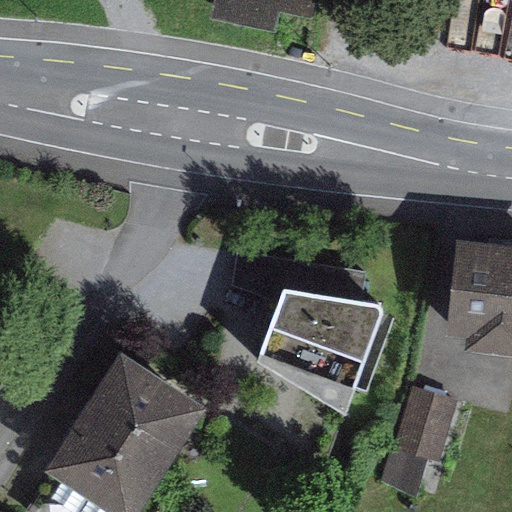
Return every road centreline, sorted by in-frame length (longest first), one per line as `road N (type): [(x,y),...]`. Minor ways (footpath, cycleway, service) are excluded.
road 1 (residential): [(0,481),(140,240),(174,135)]
road 2 (tertiary): [(511,178),(174,135)]
road 3 (tertiary): [(174,135),(0,96)]
